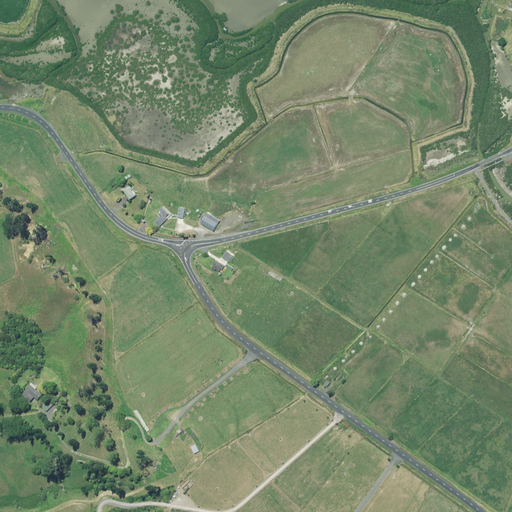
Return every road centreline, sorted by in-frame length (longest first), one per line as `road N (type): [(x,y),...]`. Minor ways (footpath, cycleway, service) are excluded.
road 1 (secondary): [(187,248),(190,272),(232,331),(481,511)]
road 2 (secondary): [(511,149),(402,194),(187,248)]
road 3 (tertiary): [(187,248),(121,224),(42,122),(0,107)]
